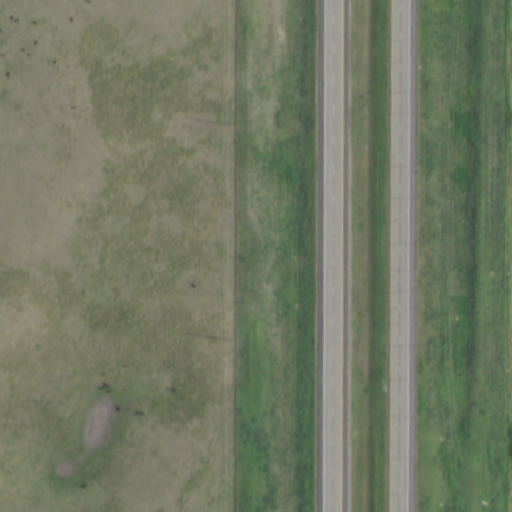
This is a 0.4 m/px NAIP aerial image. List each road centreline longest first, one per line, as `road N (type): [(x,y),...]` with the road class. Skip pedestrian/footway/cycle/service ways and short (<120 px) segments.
road 1 (trunk): [(336,0),(335,511)]
road 2 (trunk): [(401,511),(402,0)]
